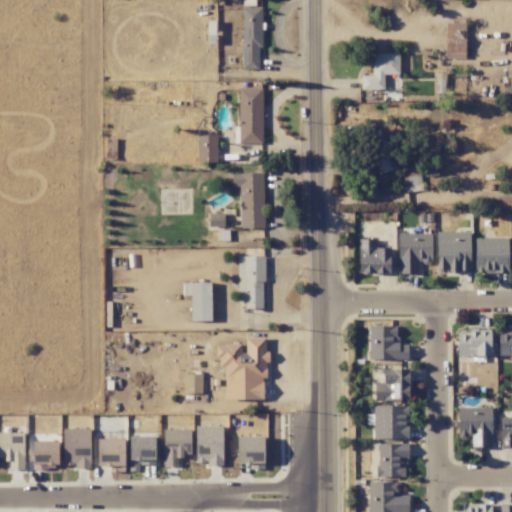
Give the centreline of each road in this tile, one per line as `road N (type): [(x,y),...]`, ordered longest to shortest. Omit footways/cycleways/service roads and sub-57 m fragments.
road 1 (secondary): [(316,0),(320,511)]
road 2 (residential): [(235,489),(0,492)]
road 3 (residential): [(440,511),(441,303)]
road 4 (residential): [(511,301),(319,304)]
road 5 (residential): [(301,492),(292,483),(235,489),(250,500),(293,500),(301,492)]
